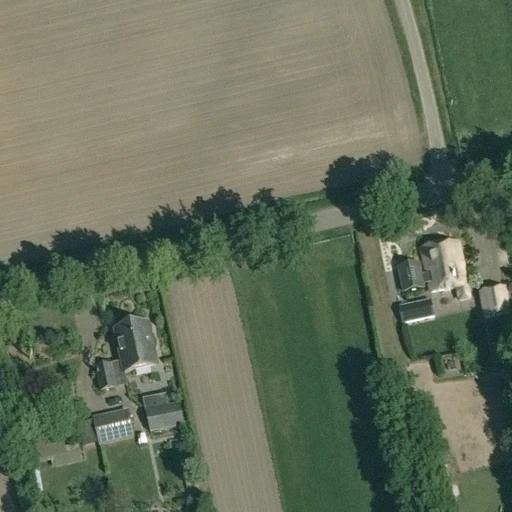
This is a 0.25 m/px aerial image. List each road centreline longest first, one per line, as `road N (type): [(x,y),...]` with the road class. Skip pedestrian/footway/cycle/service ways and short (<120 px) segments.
road 1 (unclassified): [(447,192),(0,297)]
road 2 (unclassified): [(447,192),(402,0)]
